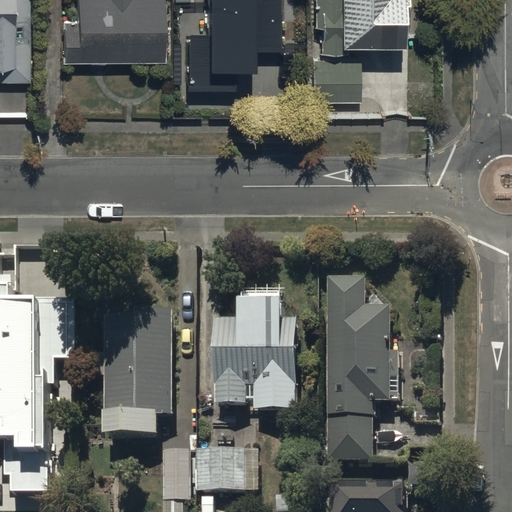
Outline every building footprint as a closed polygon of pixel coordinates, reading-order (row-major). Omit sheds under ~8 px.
[(0,0),(0,77),(28,78),(28,0),(0,0)] [(62,17),(63,59),(161,58),(160,0),(76,0),(77,17),(62,17)] [(186,0),(187,29),(183,29),(183,82),(247,82),(247,27),(255,27),(255,0),(186,0)] [(311,0),(311,23),(318,22),(318,49),(346,49),(346,40),(397,39),(397,0),(311,0)] [(357,57),(311,57),(311,99),(358,99),(357,57)] [(366,283),(329,283),(329,463),(373,463),(373,419),(377,419),(377,405),(392,405),(392,397),(399,397),(399,354),(390,354),(390,311),(366,311),(366,283)] [(240,324),(216,323),(216,409),(248,409),(248,403),(255,403),(255,414),(297,414),(297,324),(285,324),(285,290),(240,290),(240,324)] [(2,311),(0,310),(0,448),(9,448),(9,480),(14,480),(14,496),(52,496),(52,388),(57,388),(57,364),(79,364),(79,302),(17,302),(17,294),(2,294),(2,311)] [(106,380),(105,441),(158,441),(158,420),(174,420),(174,315),(136,316),(136,322),(106,322),(106,358),(99,358),(99,379),(106,380)] [(261,453),(198,452),(198,495),(203,495),(202,511),(214,511),(214,495),(261,495),(261,453)] [(191,453),(165,453),(164,511),(183,511),(184,504),(191,503),(191,453)] [(432,489),(432,463),(410,463),(410,489),(432,489)] [(406,511),(407,491),(332,491),(331,511),(406,511)]
